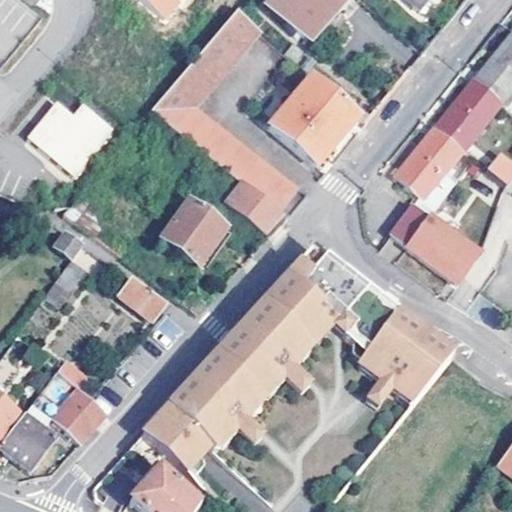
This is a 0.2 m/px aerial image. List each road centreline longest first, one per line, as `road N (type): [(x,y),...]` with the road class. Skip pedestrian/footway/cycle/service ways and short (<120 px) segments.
road 1 (residential): [(54,511),(310,229)]
road 2 (residential): [(499,0),(310,229)]
road 3 (residential): [(310,229),(392,293),(449,319),(511,375)]
road 4 (residential): [(0,101),(50,42),(66,0)]
